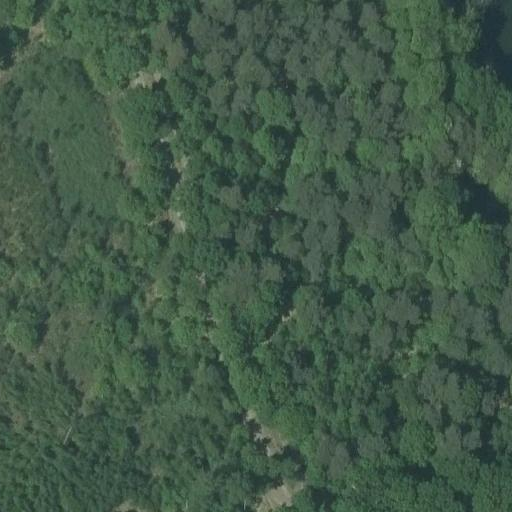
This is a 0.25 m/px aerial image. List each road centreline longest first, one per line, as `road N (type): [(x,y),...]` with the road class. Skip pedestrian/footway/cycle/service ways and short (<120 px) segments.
road 1 (track): [(111,0),(211,297)]
road 2 (track): [(211,297),(284,511)]
road 3 (track): [(368,511),(511,494)]
